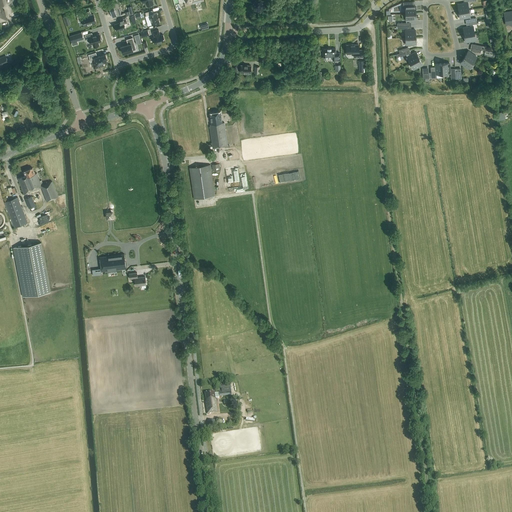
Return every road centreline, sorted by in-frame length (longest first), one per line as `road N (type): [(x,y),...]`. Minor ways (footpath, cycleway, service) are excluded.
road 1 (track): [(368,22),(431,511)]
road 2 (secondary): [(206,511),(164,156),(147,105)]
road 3 (tertiary): [(388,0),(355,29),(228,35)]
road 4 (residential): [(162,0),(174,43),(125,62),(113,56),(96,0)]
road 5 (residential): [(436,2),(446,2),(453,55),(425,54),(426,3)]
road 6 (secondary): [(84,126),(40,0)]
